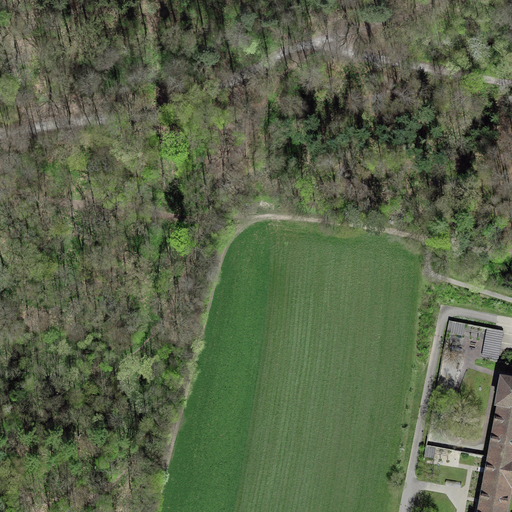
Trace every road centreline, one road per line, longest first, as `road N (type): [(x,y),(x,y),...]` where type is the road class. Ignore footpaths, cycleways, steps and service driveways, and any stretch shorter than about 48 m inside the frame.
road 1 (track): [(440,0),(288,51),(188,105),(0,133)]
road 2 (track): [(0,188),(46,200),(232,214)]
road 3 (track): [(511,84),(305,44)]
